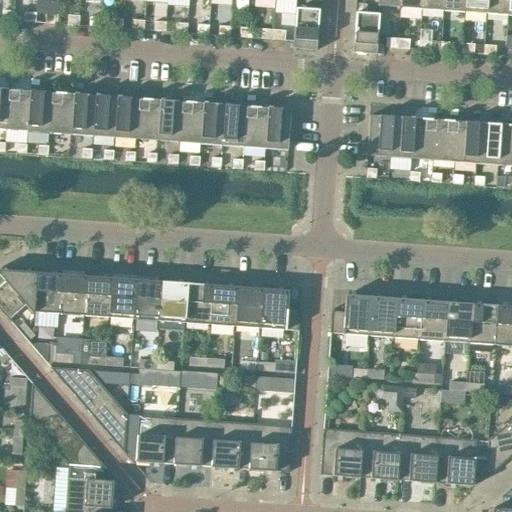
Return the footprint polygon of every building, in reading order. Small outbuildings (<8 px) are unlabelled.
[(399,8),(399,0),(376,0),(376,7),(399,8)] [(421,10),(421,0),(399,0),(399,8),(421,10)] [(442,11),(443,0),(421,0),(421,10),(442,11)] [(464,13),(464,0),(443,0),(442,11),(464,13)] [(485,14),(486,0),(464,0),(464,13),(485,14)] [(507,16),(508,0),(486,0),(485,14),(507,16)] [(319,10),(296,9),(295,9),(292,49),(316,51),(319,10)] [(13,22),(14,12),(2,11),(1,21),(13,22)] [(34,23),(35,14),(24,13),(23,22),(34,23)] [(378,15),(377,15),(354,13),(352,54),(375,56),(378,15)] [(56,25),(57,15),(45,15),(44,24),(56,25)] [(78,26),(79,17),(67,16),(66,26),(78,26)] [(100,28),(100,18),(89,18),(88,27),(100,28)] [(121,30),(122,20),(110,19),(110,29),(121,30)] [(143,31),(143,22),(132,21),(131,30),(143,31)] [(153,32),(164,33),(165,23),(153,22),(153,32)] [(186,34),(186,25),(175,24),(174,33),(186,34)] [(196,35),(207,36),(208,26),(196,25),(196,35)] [(229,37),(230,28),(218,27),(217,36),(229,37)] [(250,39),(251,33),(251,29),(240,28),(239,38),(250,39)] [(272,40),(273,31),(261,30),(260,39),(272,40)] [(272,40),(284,41),(284,32),(273,31),(272,40)] [(396,50),(397,40),(385,40),(385,49),(396,50)] [(396,50),(408,50),(408,41),(397,40),(396,50)] [(418,51),(423,51),(429,51),(430,42),(418,41),(418,51)] [(439,52),(444,53),(451,53),(452,44),(440,43),(439,52)] [(461,54),(466,54),(473,55),(473,45),(462,44),(461,54)] [(482,55),(487,56),(494,56),(495,47),(483,46),(482,55)] [(27,132),(29,92),(8,90),(5,131),(27,132)] [(48,134),(51,93),(29,92),(27,132),(48,134)] [(70,136),(73,95),(51,93),(48,134),(70,136)] [(92,137),(95,96),(73,95),(70,136),(92,137)] [(113,139),(116,98),(95,96),(92,137),(113,139)] [(135,140),(138,99),(116,98),(113,139),(135,140)] [(156,142),(159,101),(138,99),(135,140),(156,142)] [(178,143),(181,102),(159,101),(156,142),(178,143)] [(200,145),(202,104),(181,102),(178,143),(200,145)] [(221,146),(224,106),(202,104),(200,145),(221,146)] [(243,148),(246,107),(224,106),(221,146),(243,148)] [(264,149),(267,109),(246,107),(243,148),(264,149)] [(287,151),(290,110),(267,109),(264,149),(287,151)] [(388,158),(391,118),(369,116),(366,157),(388,158)] [(410,160),(413,119),(391,118),(388,158),(410,160)] [(432,161),(435,121),(413,119),(410,160),(432,161)] [(453,163),(456,122),(435,121),(432,161),(453,163)] [(475,164),(478,124),(456,122),(453,163),(475,164)] [(496,166),(499,125),(478,124),(475,164),(496,166)] [(511,167),(511,126),(499,125),(496,166),(511,167)] [(25,155),(26,145),(16,145),(16,154),(25,155)] [(47,156),(47,147),(38,146),(37,155),(47,156)] [(90,159),(91,150),(81,149),(81,159),(90,159)] [(112,161),(112,151),(103,151),(102,160),(112,161)] [(133,162),(134,153),(124,152),(124,162),(133,162)] [(155,164),(155,154),(146,154),(145,163),(155,164)] [(176,165),(177,156),(168,155),(167,165),(176,165)] [(198,167),(199,158),(189,157),(189,166),(198,167)] [(220,168),(220,159),(211,158),(210,168),(220,168)] [(241,170),(242,161),(232,160),(232,169),(241,170)] [(263,171),(263,162),(254,162),(253,171),(263,171)] [(374,179),(375,170),(366,169),(365,178),(374,179)] [(409,172),(408,182),(418,182),(419,173),(409,172)] [(431,174),(430,183),(439,184),(440,175),(431,174)] [(452,175),(451,185),(461,185),(462,176),(452,175)] [(474,177),(473,186),(482,187),(483,178),(474,177)] [(495,178),(495,188),(504,189),(505,179),(495,178)] [(32,314),(35,274),(0,271),(0,278),(3,282),(0,284),(0,311),(8,321),(25,307),(31,314),(32,314)] [(57,314),(60,275),(35,274),(32,314),(33,313),(57,314)] [(82,316),(85,277),(60,275),(57,314),(82,316)] [(107,318),(110,279),(85,277),(82,316),(107,318)] [(133,320),(135,281),(110,279),(107,318),(133,320)] [(157,330),(161,283),(135,281),(133,320),(158,322),(157,330)] [(183,323),(186,285),(161,283),(157,330),(182,331),(183,323)] [(208,325),(211,286),(186,285),(183,323),(208,325)] [(233,327),(236,288),(211,286),(208,325),(233,327)] [(259,329),(261,290),(236,288),(233,327),(259,329)] [(297,332),(299,308),(298,308),(298,310),(286,309),(287,292),(261,290),(259,329),(297,332)] [(368,337),(371,298),(344,296),(343,313),(332,312),(332,310),(331,310),(329,334),(368,337)] [(393,339),(396,299),(371,298),(368,337),(393,339)] [(418,340),(421,301),(396,299),(393,339),(418,340)] [(443,342),(446,303),(421,301),(418,340),(443,342)] [(468,344),(471,305),(446,303),(443,342),(468,344)] [(494,346),(496,307),(471,305),(468,344),(494,346)] [(511,347),(511,307),(496,307),(494,346),(511,347)] [(33,336),(31,333),(23,324),(16,330),(16,329),(27,342),(33,336)] [(54,354),(55,346),(46,345),(45,362),(54,363),(54,354)] [(0,362),(2,364),(9,358),(0,348),(0,362)] [(54,354),(54,363),(71,364),(72,355),(54,354)] [(104,366),(105,358),(87,357),(86,365),(104,366)] [(105,358),(104,366),(121,367),(121,359),(105,358)] [(205,368),(206,359),(189,358),(188,366),(205,368)] [(206,359),(205,368),(222,369),(223,360),(206,359)] [(155,370),(155,361),(138,360),(137,369),(155,370)] [(155,361),(155,370),(172,371),(172,363),(155,361)] [(256,371),(256,363),(239,362),(238,370),(256,371)] [(256,363),(256,371),(273,372),(273,364),(256,363)] [(123,453),(126,415),(88,371),(50,368),(49,368),(123,453)] [(365,379),(365,371),(348,369),(347,378),(365,379)] [(365,371),(365,379),(382,380),(382,372),(365,371)] [(415,383),(416,374),(398,373),(398,381),(415,383)] [(416,374),(415,383),(432,384),(433,375),(416,374)] [(25,388),(25,380),(9,378),(8,387),(16,387),(16,388),(25,388)] [(465,392),(465,384),(448,383),(447,391),(463,392),(465,392)] [(105,469),(31,384),(31,385),(28,422),(66,466),(104,469),(105,469)] [(465,392),(482,393),(482,385),(465,384),(465,392)] [(375,390),(375,395),(379,399),(384,399),(388,395),(388,390),(384,386),(379,386),(375,390)] [(511,395),(511,387),(499,386),(498,395),(511,395)] [(24,405),(25,388),(16,388),(15,405),(24,405)] [(403,388),(402,397),(413,398),(413,388),(403,388)] [(441,390),(440,403),(462,405),(463,392),(447,391),(441,390)] [(173,465),(176,419),(138,417),(134,461),(134,462),(173,465)] [(211,468),(214,422),(176,419),(173,465),(211,468)] [(484,480),(511,455),(511,419),(487,441),(484,479),(484,480)] [(13,438),(21,438),(22,421),(14,420),(13,438)] [(248,471),(252,425),(214,422),(211,468),(248,471)] [(287,473),(290,428),(252,425),(248,471),(287,473)] [(358,479),(361,433),(322,430),(319,476),(358,479)] [(395,481),(399,435),(361,433),(358,479),(395,481)] [(433,484),(436,438),(399,435),(395,481),(433,484)] [(20,455),(21,438),(13,438),(12,455),(20,455)] [(436,438),(433,484),(472,487),(472,485),(475,441),(436,438)] [(25,472),(22,472),(17,471),(15,488),(24,489),(25,472)] [(63,511),(109,511),(112,482),(111,482),(66,479),(63,511)] [(500,498),(501,498),(511,498),(511,487),(500,497),(500,498)] [(22,506),(24,489),(15,488),(14,506),(22,506)]
